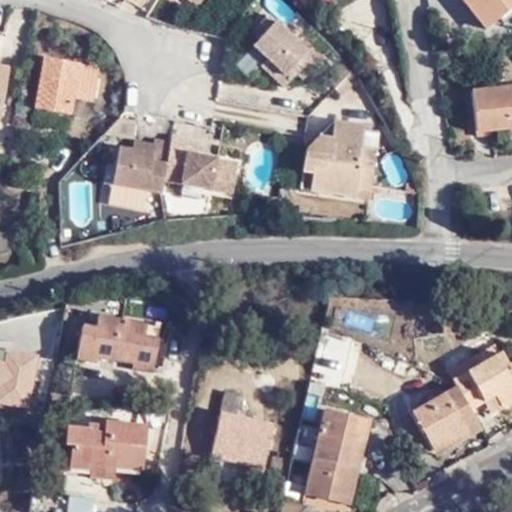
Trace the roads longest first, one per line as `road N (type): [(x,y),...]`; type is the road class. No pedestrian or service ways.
road 1 (tertiary): [(0,289),(229,248),(440,251),(511,263)]
road 2 (unknown): [(190,255),(191,359),(160,511)]
road 3 (residential): [(399,511),(511,448)]
